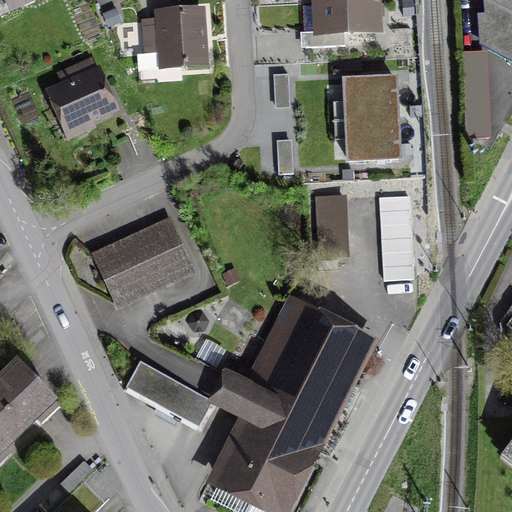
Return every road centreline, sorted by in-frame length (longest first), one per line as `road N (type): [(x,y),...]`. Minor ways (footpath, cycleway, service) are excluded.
road 1 (residential): [(240,0),(248,111),(240,140),(31,245)]
road 2 (primary): [(511,196),(348,511)]
road 3 (residential): [(154,511),(31,245)]
